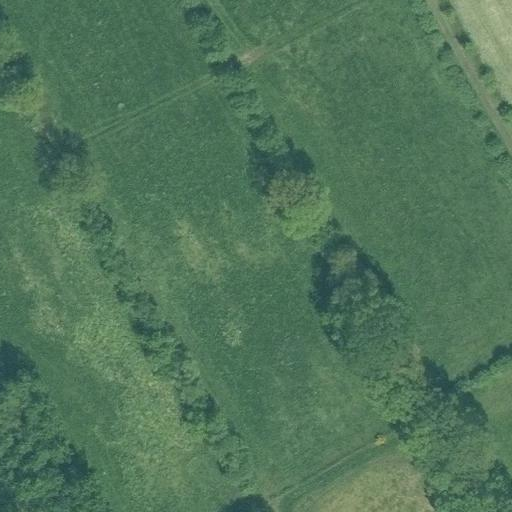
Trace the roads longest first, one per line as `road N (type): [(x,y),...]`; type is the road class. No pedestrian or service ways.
road 1 (track): [(511,368),(282,511)]
road 2 (track): [(433,0),(511,133)]
